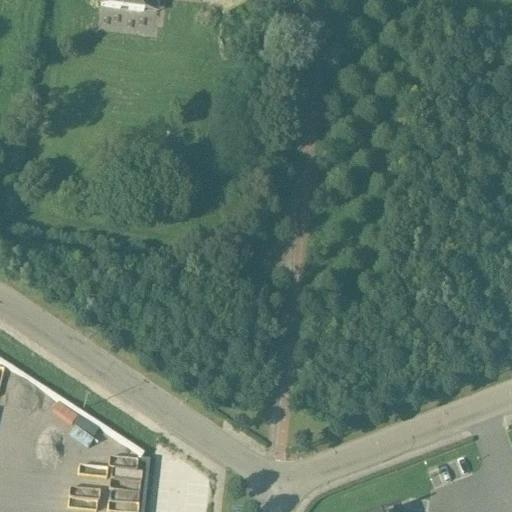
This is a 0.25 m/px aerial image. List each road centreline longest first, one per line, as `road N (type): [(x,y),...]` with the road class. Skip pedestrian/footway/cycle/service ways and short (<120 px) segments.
road 1 (unclassified): [(276,489),(0,302)]
road 2 (unclassified): [(511,397),(276,489)]
